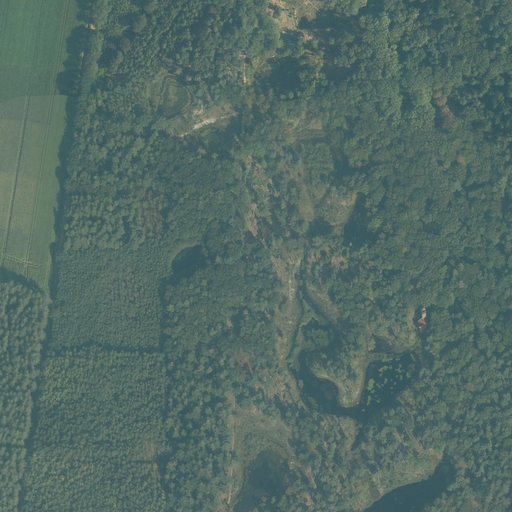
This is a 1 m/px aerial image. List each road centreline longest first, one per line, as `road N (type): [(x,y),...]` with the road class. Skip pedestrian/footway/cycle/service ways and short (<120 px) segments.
road 1 (track): [(482,511),(454,461),(361,176),(315,89)]
road 2 (track): [(258,0),(315,89),(424,66)]
road 3 (track): [(47,301),(15,511)]
road 4 (track): [(94,0),(63,198)]
